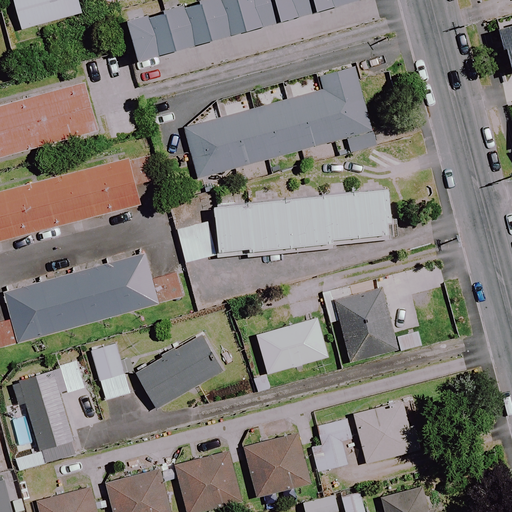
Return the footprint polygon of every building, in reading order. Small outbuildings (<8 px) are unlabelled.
[(82,14),(78,0),(13,0),(22,31),(82,14)] [(113,13),(110,0),(84,0),(89,18),(113,13)] [(271,44),(269,37),(277,35),(268,0),(196,0),(201,17),(192,20),(201,55),(211,53),(247,43),(248,51),(271,44)] [(183,76),(172,41),(142,51),(147,67),(134,72),(140,90),(183,76)] [(323,74),(326,88),(188,125),(202,177),(349,137),(353,152),(381,144),(360,64),(323,74)] [(0,159),(94,133),(81,85),(0,106),(0,159)] [(138,140),(134,110),(105,114),(110,144),(138,140)] [(144,152),(0,191),(0,243),(158,201),(144,152)] [(226,255),(333,244),(332,241),(389,236),(384,191),(214,208),(215,221),(175,230),(182,264),(226,255)] [(0,349),(156,305),(182,298),(175,274),(150,281),(142,254),(4,293),(12,321),(0,324),(0,349)] [(395,351),(378,289),(331,302),(348,364),(395,351)] [(327,358),(315,319),(254,337),(266,376),(327,358)] [(222,372),(201,334),(135,372),(156,409),(222,372)] [(126,375),(116,344),(91,351),(100,382),(126,375)] [(43,464),(76,455),(59,397),(86,389),(77,358),(9,378),(17,403),(25,401),(43,464)] [(350,415),(364,464),(419,447),(405,399),(350,415)] [(350,440),(345,420),(313,428),(316,444),(312,445),(318,472),(345,466),(340,442),(350,440)] [(292,434),(242,448),(256,497),(306,483),(292,434)] [(204,511),(239,502),(224,451),(174,466),(187,511),(204,511)] [(167,511),(156,468),(105,481),(112,511),(167,511)] [(24,511),(22,499),(13,501),(8,480),(0,482),(0,511),(24,511)] [(421,511),(415,488),(377,498),(380,511),(434,511),(434,508),(421,511)] [(93,511),(88,489),(37,503),(39,511),(93,511)] [(363,511),(359,493),(340,498),(343,511),(363,511)] [(335,511),(338,511),(334,496),(306,503),(308,511),(335,511)]
